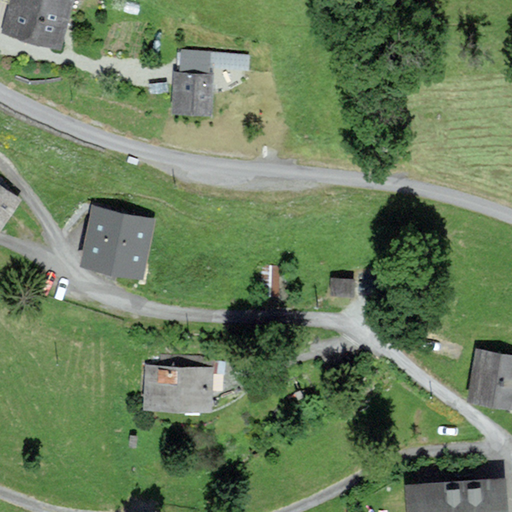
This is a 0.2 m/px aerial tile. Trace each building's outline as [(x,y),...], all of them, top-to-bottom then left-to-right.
[(70,0),(12,0),(5,27),(59,41),(70,0)] [(211,72),(207,71),(208,63),(208,51),(183,50),(182,70),(176,70),(175,106),(209,107),(211,72)] [(245,64),(245,53),(208,51),(208,63),(245,64)] [(0,183),(0,220),(18,197),(0,183)] [(148,219),(94,208),(85,255),(139,266),(148,219)] [(276,266),(263,267),(263,292),(276,292),(276,266)] [(352,278),(333,277),(332,290),(351,291),(352,278)] [(511,354),(480,349),(472,395),(511,402),(511,354)] [(210,366),(147,364),(146,402),(209,404),(210,366)] [(505,511),(502,475),(409,482),(411,511),(505,511)]
